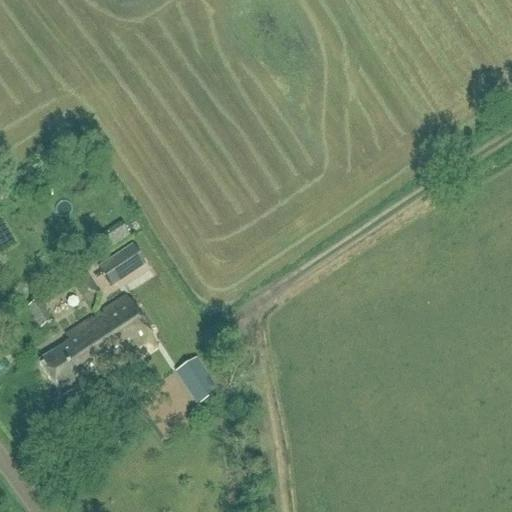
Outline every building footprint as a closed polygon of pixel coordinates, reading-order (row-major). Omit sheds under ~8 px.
[(97,270),(111,290),(144,268),(130,247),(97,270)] [(81,272),(80,273),(80,282),(86,292),(94,296),(97,294),(81,272)] [(88,385),(99,378),(102,382),(117,372),(112,366),(124,358),(128,365),(155,347),(123,300),(66,339),(69,343),(37,365),(59,398),(85,381),(88,385)] [(44,303),(34,309),(44,328),(54,322),(44,303)] [(197,361),(177,374),(197,404),(217,391),(197,361)]
